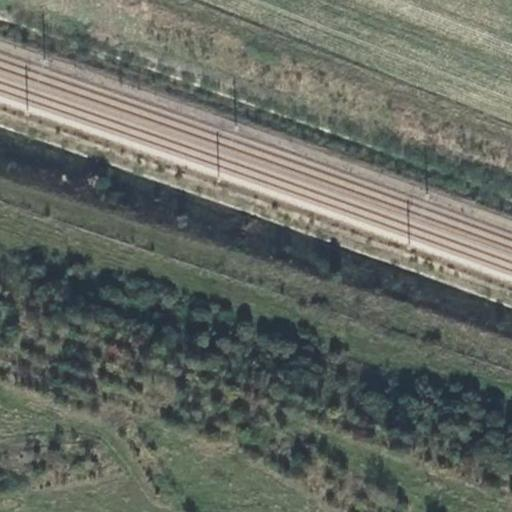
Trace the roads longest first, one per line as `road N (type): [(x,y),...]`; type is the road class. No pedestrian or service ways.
road 1 (track): [(0,190),(511,357)]
road 2 (track): [(511,141),(161,0)]
